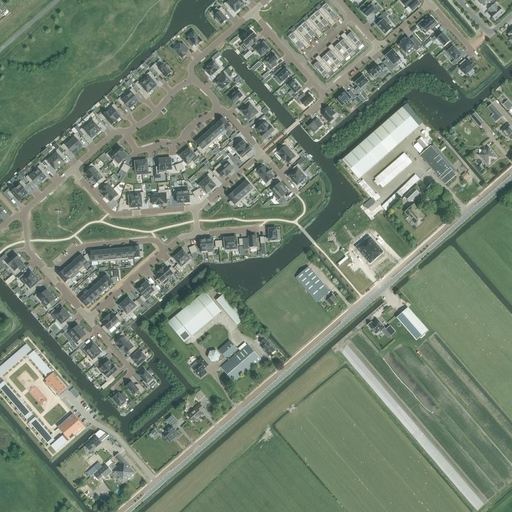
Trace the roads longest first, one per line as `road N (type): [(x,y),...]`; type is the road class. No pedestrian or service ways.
road 1 (tertiary): [(159,484),(511,177)]
road 2 (residential): [(193,207),(112,213),(73,170)]
road 3 (residential): [(59,397),(68,394),(159,484)]
road 4 (residential): [(49,276),(81,247),(153,241),(165,250)]
road 5 (residential): [(121,129),(139,147),(176,144),(222,103)]
